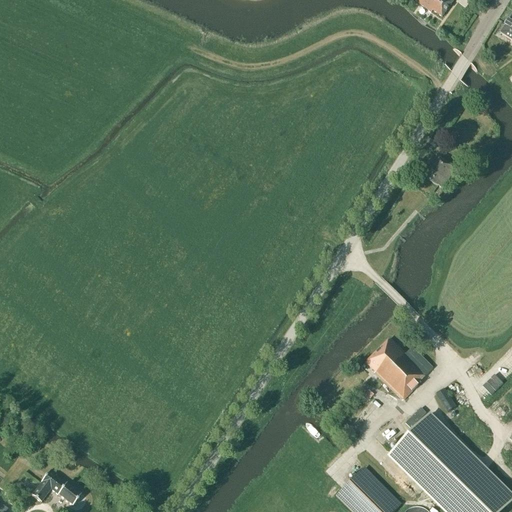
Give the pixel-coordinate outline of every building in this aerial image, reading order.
[(417,0),(416,2),(431,13),(433,11),(442,18),(455,0),(454,0),(417,0)] [(511,41),(511,24),(508,22),(500,34),(511,41)] [(467,165),(473,157),(462,150),(457,158),(467,165)] [(451,167),(440,160),(427,180),(438,187),(446,192),(450,186),(447,184),(451,177),(455,180),(459,173),(455,170),(451,167)] [(420,383),(433,370),(413,349),(406,355),(390,339),(366,363),(375,373),(374,374),(402,402),(421,384),(420,383)] [(448,414),(457,407),(445,389),(435,395),(448,414)] [(464,428),(470,423),(462,413),(456,417),(464,428)] [(503,511),(511,503),(511,501),(427,418),(391,455),(449,511),(503,511)] [(394,511),(400,506),(364,470),(337,497),(351,511),(394,511)] [(58,496),(68,504),(72,508),(81,497),(66,485),(66,486),(55,478),(57,476),(50,471),(41,483),(41,484),(31,497),(41,504),(50,491),(58,496)]
